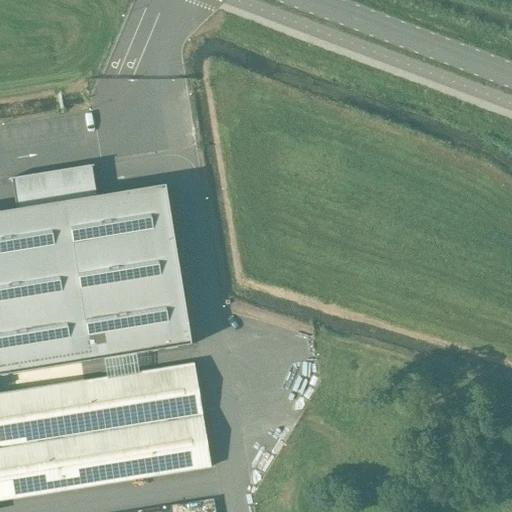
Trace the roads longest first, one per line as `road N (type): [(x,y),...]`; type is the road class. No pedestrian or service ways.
road 1 (tertiary): [(305,0),(511,77)]
road 2 (unknown): [(51,511),(225,481)]
